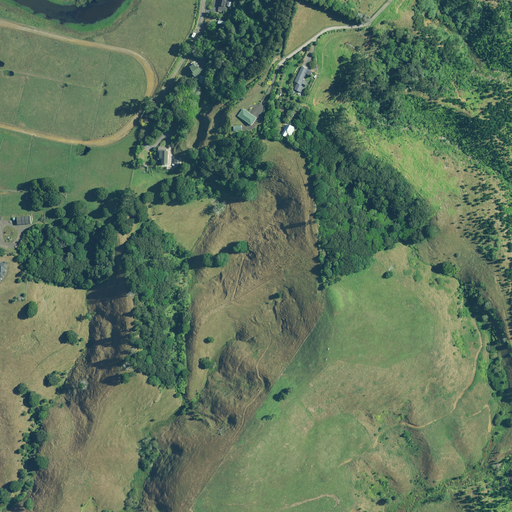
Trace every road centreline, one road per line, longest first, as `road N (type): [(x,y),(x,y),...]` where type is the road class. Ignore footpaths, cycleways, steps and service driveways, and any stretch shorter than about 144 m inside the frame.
road 1 (unknown): [(198,0),(191,37),(142,128),(144,150),(167,142)]
road 2 (unknown): [(392,0),(364,26),(325,31),(284,60),(275,97)]
